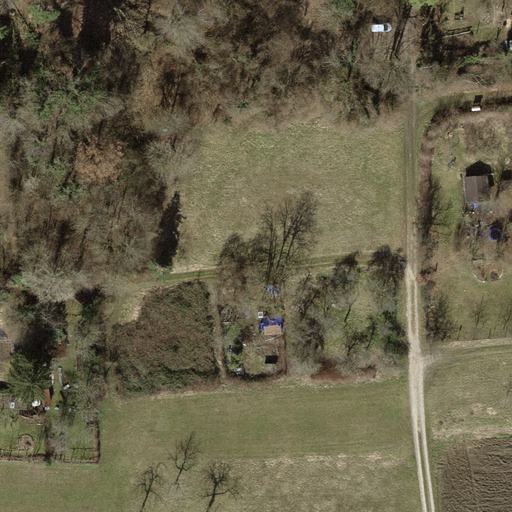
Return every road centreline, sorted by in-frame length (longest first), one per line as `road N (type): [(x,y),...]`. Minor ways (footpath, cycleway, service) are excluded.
road 1 (track): [(428,511),(416,437),(410,272),(415,105)]
road 2 (track): [(410,272),(349,261),(104,287)]
road 3 (track): [(419,0),(415,105),(511,90)]
